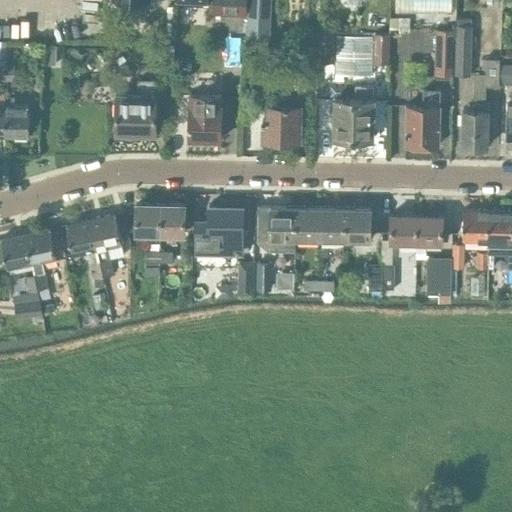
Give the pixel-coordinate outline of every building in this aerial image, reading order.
[(213,0),(213,12),(246,14),(247,0),(213,0)] [(457,18),(455,75),(471,75),(473,18),(457,18)] [(268,40),(269,28),(261,27),(247,26),(246,39),(268,40)] [(438,73),(452,74),(453,30),(439,29),(438,73)] [(319,60),(335,60),(335,32),(320,31),(319,60)] [(374,61),(389,62),(390,34),(375,33),(374,61)] [(296,46),(295,88),(317,88),(318,47),(296,46)] [(0,81),(14,82),(14,58),(0,57),(0,81)] [(486,73),(486,85),(499,86),(499,84),(500,64),(500,58),(486,58),(486,73)] [(511,63),(500,64),(499,84),(511,83),(511,63)] [(137,132),(157,133),(158,92),(157,92),(157,79),(139,79),(138,92),(118,92),(117,132),(121,132),(121,138),(137,138),(137,132)] [(339,142),(351,142),(352,142),(352,137),(374,137),(375,97),(374,97),(374,85),(356,84),(355,97),(335,96),(334,136),(339,136),(339,142)] [(463,108),(462,144),(488,145),(489,101),(486,101),(486,85),(473,85),(472,101),(474,101),(474,108),(463,108)] [(407,103),(406,143),(440,144),(441,89),(424,89),(424,104),(407,103)] [(190,104),(190,139),(221,139),(222,93),(206,93),(190,93),(190,104)] [(263,140),(301,141),(302,104),(300,103),(300,95),(284,95),(284,103),(267,103),(267,119),(263,119),(263,140)] [(6,135),(10,135),(30,135),(30,105),(14,105),(15,97),(7,97),(6,105),(7,105),(6,135)] [(197,253),(240,254),(241,226),(248,227),(248,201),(220,200),(220,205),(210,204),(209,218),(198,218),(197,253)] [(161,233),(161,203),(137,203),(137,231),(152,232),(152,233),(161,233)] [(161,203),(161,233),(171,233),(171,232),(185,232),(186,204),(161,203)] [(297,237),(297,206),(259,205),(258,241),(268,250),(294,251),(295,237),(297,237)] [(322,206),(297,206),(297,237),(322,238),(322,206)] [(347,207),(322,206),(322,238),(347,238),(347,207)] [(347,207),(347,238),(372,239),(372,207),(347,207)] [(488,239),(488,209),(463,209),(463,239),(488,239)] [(511,209),(488,209),(488,239),(488,252),(509,252),(511,252),(511,209)] [(98,248),(101,260),(104,276),(115,273),(111,258),(108,246),(123,242),(116,213),(92,218),(98,248)] [(390,239),(390,241),(392,241),(416,241),(417,214),(391,213),(390,239)] [(417,214),(416,241),(416,257),(426,258),(426,242),(442,242),(442,214),(417,214)] [(92,218),(67,223),(74,253),(98,248),(92,218)] [(52,226),(26,232),(33,262),(43,260),(58,256),(52,226)] [(26,232),(2,237),(9,267),(33,262),(26,232)] [(464,267),(464,243),(452,243),(452,267),(464,267)] [(161,261),(161,252),(148,252),(148,260),(161,261)] [(161,252),(161,261),(172,261),(172,252),(161,252)] [(488,252),(478,252),(478,268),(488,268),(488,252)] [(451,257),(438,257),(428,257),(427,293),(450,293),(451,257)] [(104,276),(101,260),(92,262),(96,278),(104,276)] [(254,296),(254,260),(239,260),(238,296),(254,296)] [(258,288),(271,288),(272,262),(259,262),(258,288)] [(369,264),(370,289),(382,289),(382,264),(369,264)] [(392,264),(382,264),(382,289),(394,289),(394,264),(392,264)] [(45,271),(36,273),(39,289),(49,287),(45,271)] [(26,276),(25,276),(29,291),(39,289),(36,273),(35,274),(26,276)] [(320,288),(321,279),(306,279),(306,288),(320,288)] [(321,279),(320,288),(335,289),(335,280),(321,279)] [(41,300),(20,302),(22,315),(43,312),(42,305),(41,300)] [(54,303),(42,305),(43,312),(55,310),(54,303)]
